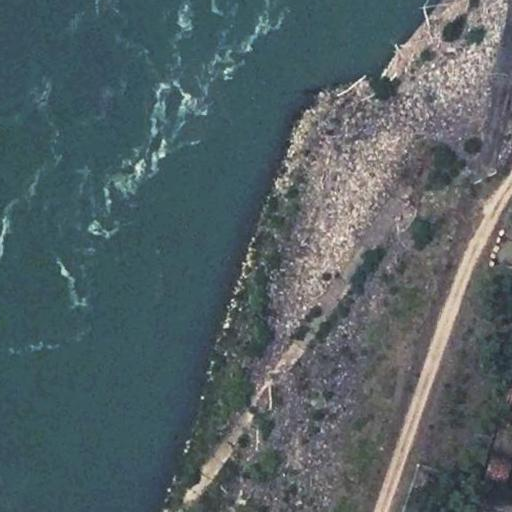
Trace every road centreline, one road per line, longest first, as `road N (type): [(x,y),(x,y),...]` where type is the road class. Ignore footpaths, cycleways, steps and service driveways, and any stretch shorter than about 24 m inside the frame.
road 1 (track): [(491,203),(414,167),(372,246),(176,511)]
road 2 (track): [(380,511),(482,217),(511,173)]
